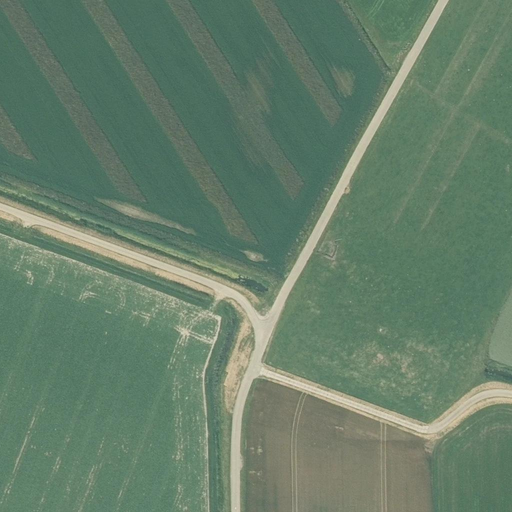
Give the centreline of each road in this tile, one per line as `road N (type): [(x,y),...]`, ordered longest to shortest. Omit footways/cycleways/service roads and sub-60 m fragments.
road 1 (unclassified): [(264,337),(443,0)]
road 2 (unclassified): [(264,337),(230,292),(0,209)]
road 3 (unclassified): [(511,395),(477,398),(427,430),(252,367)]
road 4 (unclassified): [(236,511),(237,423),(252,367)]
